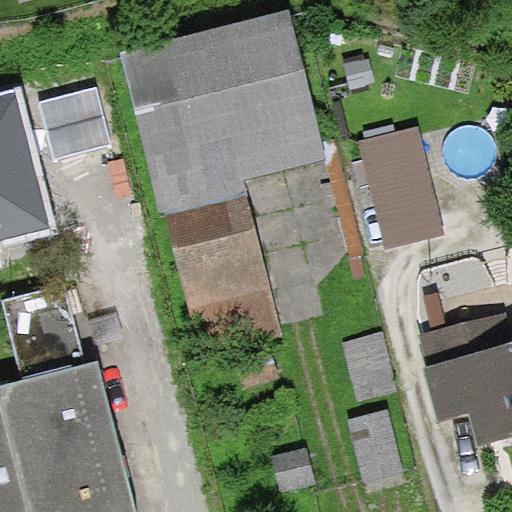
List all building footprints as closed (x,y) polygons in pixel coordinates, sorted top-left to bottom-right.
[(289,13),(119,53),(159,217),(249,195),(245,179),(324,160),(289,13)] [(99,87),(41,101),(55,159),(113,145),(99,87)] [(0,242),(51,230),(17,93),(0,97),(0,242)] [(419,128),(363,142),(389,246),(445,233),(419,128)] [(253,202),(167,224),(200,356),(286,334),(253,202)] [(64,290),(5,305),(26,386),(0,392),(0,511),(135,511),(98,366),(85,370),(64,290)] [(430,367),(424,369),(440,422),(467,414),(476,446),(511,435),(511,329),(507,312),(421,337),(430,367)] [(343,343),(359,400),(398,389),(383,333),(343,343)] [(271,347),(238,358),(248,389),(281,379),(271,347)] [(350,421),(368,490),(405,481),(388,412),(350,421)] [(306,451),(275,459),(283,492),(314,485),(306,451)]
